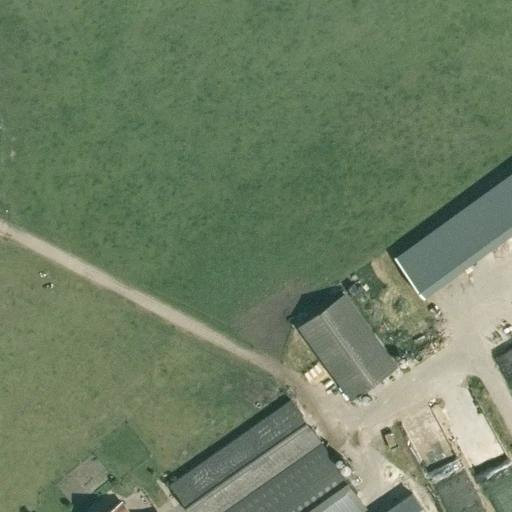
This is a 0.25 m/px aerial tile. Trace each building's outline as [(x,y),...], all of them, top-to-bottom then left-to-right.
[(351,398),(396,366),(345,294),(299,327),(351,398)] [(443,424),(478,400),(470,388),(435,411),(443,424)] [(291,399),(172,483),(192,511),(357,511),(367,505),(323,444),(291,399)] [(401,481),(375,511),(417,511),(426,501),(401,481)] [(106,511),(128,511),(121,501),(106,511)]
